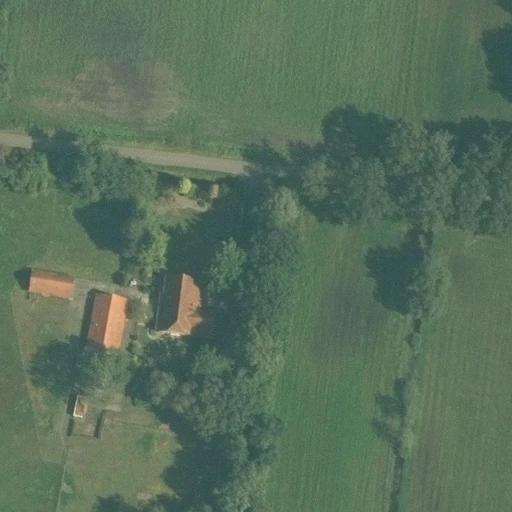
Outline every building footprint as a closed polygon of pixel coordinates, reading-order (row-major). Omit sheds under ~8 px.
[(70,302),(74,280),(31,273),(28,295),(70,302)] [(196,302),(198,286),(167,282),(165,299),(162,298),(157,335),(212,342),(215,315),(197,313),(198,302),(196,302)] [(114,381),(128,303),(95,297),(81,375),(114,381)] [(221,377),(224,350),(202,347),(199,375),(221,377)] [(81,421),(85,401),(77,399),(73,419),(81,421)] [(108,431),(111,414),(105,413),(102,430),(108,431)]
